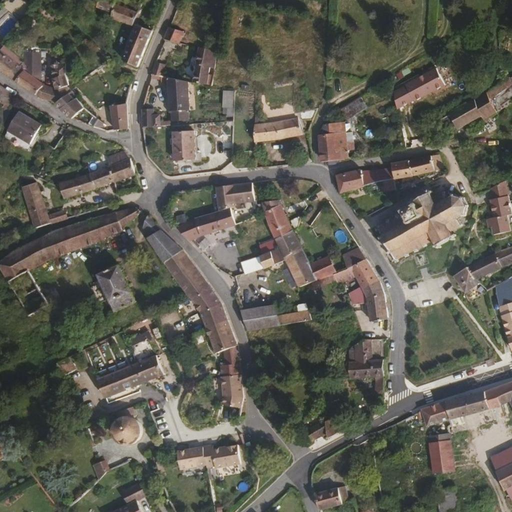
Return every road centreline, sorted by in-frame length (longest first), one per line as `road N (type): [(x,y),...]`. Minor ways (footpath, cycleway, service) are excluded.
road 1 (residential): [(254,425),(244,346),(228,298),(160,219),(153,193)]
road 2 (residential): [(318,171),(393,283),(403,407)]
road 3 (residential): [(153,193),(175,183),(318,171)]
road 4 (residential): [(318,171),(437,147),(450,154),(456,176)]
road 5 (residential): [(136,144),(56,120),(0,77)]
road 6 (residential): [(136,144),(136,94),(174,0)]
